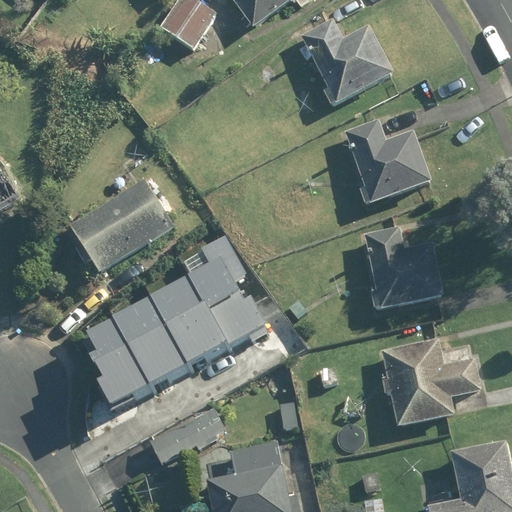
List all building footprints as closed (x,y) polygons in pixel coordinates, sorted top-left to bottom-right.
[(228,0),(252,32),(295,0),(228,0)] [(199,52),(217,16),(191,3),(173,38),(199,52)] [(344,48),(334,23),(298,38),(329,109),(395,81),(375,35),(344,48)] [(385,147),(379,126),(342,136),(362,211),(430,193),(415,139),(385,147)] [(0,173),(0,216),(20,203),(0,173)] [(145,184),(69,230),(99,281),(176,234),(145,184)] [(234,218),(195,236),(203,255),(156,264),(67,305),(107,389),(277,309),(234,218)] [(404,253),(400,232),(364,238),(377,314),(445,302),(436,247),(404,253)] [(480,396),(474,365),(443,371),(437,345),(381,357),(397,435),(453,423),(449,402),(480,396)] [(149,441),(162,468),(196,452),(197,455),(230,439),(215,409),(149,441)] [(233,479),(207,485),(212,511),(290,511),(277,445),(228,455),(233,479)] [(462,506),(433,511),(511,511),(511,479),(505,446),(452,457),(462,506)]
